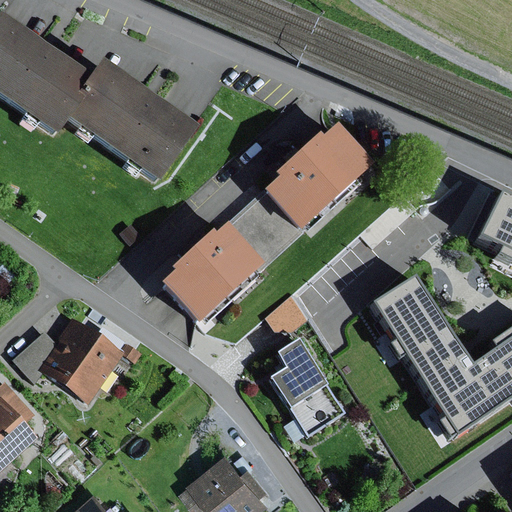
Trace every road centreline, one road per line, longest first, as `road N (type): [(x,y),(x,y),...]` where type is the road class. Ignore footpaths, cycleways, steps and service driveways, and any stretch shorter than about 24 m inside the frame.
road 1 (residential): [(511,174),(115,0)]
road 2 (residential): [(0,232),(186,359),(229,400),(311,511)]
road 3 (unclassified): [(357,0),(392,27),(511,77)]
